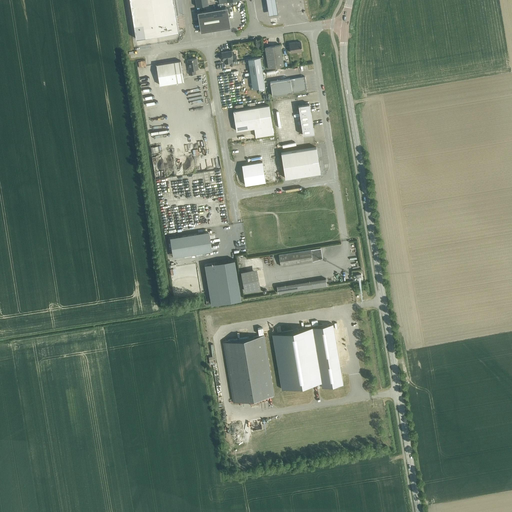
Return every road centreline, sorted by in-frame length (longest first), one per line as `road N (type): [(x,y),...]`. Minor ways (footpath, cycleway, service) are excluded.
road 1 (tertiary): [(418,511),(354,133),(345,26)]
road 2 (unclassified): [(207,42),(232,195)]
road 3 (unclassified): [(333,179),(311,26)]
